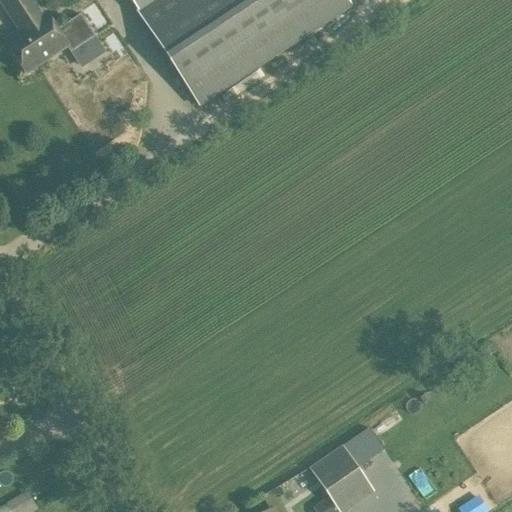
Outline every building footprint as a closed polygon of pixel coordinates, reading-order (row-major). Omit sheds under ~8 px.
[(3,42),(25,73),(65,45),(69,51),(93,35),(78,13),(55,29),(44,13),(40,16),(28,0),(0,0),(0,4),(18,31),(3,42)] [(200,105),(351,3),(349,0),(147,0),(136,8),(200,105)] [(128,55),(115,59),(121,76),(134,72),(128,55)] [(315,511),(343,511),(372,493),(342,448),(310,469),(329,498),(313,508),(315,511)] [(26,493),(9,503),(14,511),(20,511),(33,505),(26,493)]
